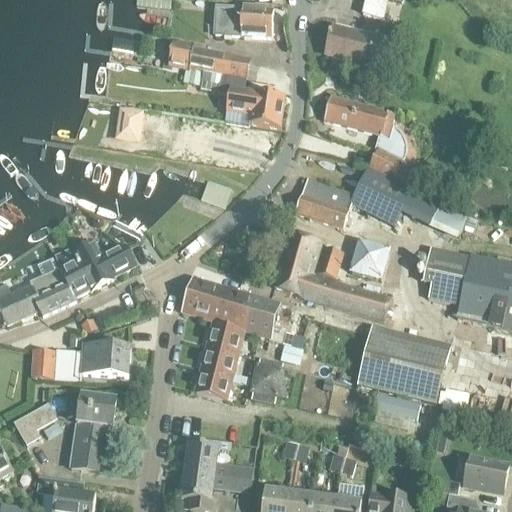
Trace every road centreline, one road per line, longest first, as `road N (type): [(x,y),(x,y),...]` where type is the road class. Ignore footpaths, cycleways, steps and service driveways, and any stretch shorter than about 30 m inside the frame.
road 1 (residential): [(169,266),(233,220),(295,141),(299,0)]
road 2 (residential): [(146,511),(175,295),(169,266)]
road 3 (residential): [(0,342),(169,266)]
